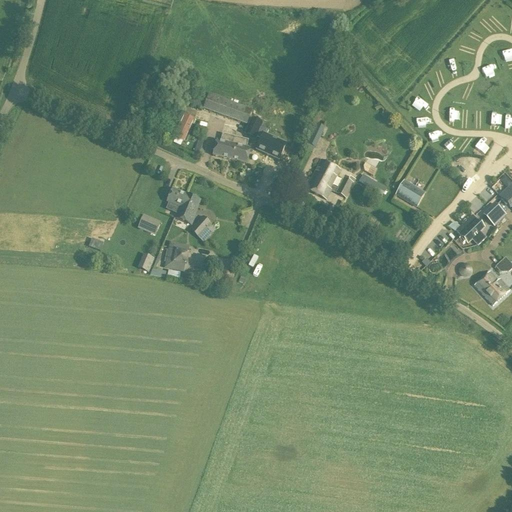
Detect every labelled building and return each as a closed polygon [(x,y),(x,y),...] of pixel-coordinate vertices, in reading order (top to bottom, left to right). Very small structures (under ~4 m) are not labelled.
[(201,110),(206,97),(192,91),(187,104),(201,110)] [(246,126),(252,111),(208,94),(203,110),(246,126)] [(250,120),(244,136),(255,140),(256,139),(260,141),(256,153),(279,163),(286,145),(267,136),(266,136),(268,131),(262,128),(261,128),(263,125),(250,120)] [(321,137),(325,129),(315,124),(311,132),(321,137)] [(232,146),(234,138),(223,135),(220,143),(216,142),(213,157),(232,162),(235,148),(232,146)] [(196,159),(204,139),(200,137),(192,158),(196,159)] [(235,148),(232,162),(246,166),(250,151),(246,150),(249,141),(234,138),(232,146),(235,148)] [(338,190),(332,187),(340,172),(321,161),(306,190),(326,201),(331,192),(346,200),(356,181),(350,178),(348,182),(343,180),(338,190)] [(373,175),(376,166),(365,162),(361,170),(373,175)] [(270,171),(259,175),(265,189),(275,185),(270,171)] [(381,198),(386,190),(363,176),(358,184),(381,198)] [(495,178),(490,183),(496,190),(502,185),(495,178)] [(416,209),(425,194),(404,181),(395,197),(416,209)] [(500,199),(493,205),(502,213),(502,212),(508,207),(509,209),(511,206),(511,184),(498,197),(500,199)] [(182,210),(187,196),(172,190),(166,204),(169,205),(166,211),(175,215),(174,219),(179,221),(183,211),(182,210)] [(183,211),(179,221),(191,227),(196,216),(194,215),(200,202),(187,196),(182,210),(183,211)] [(493,205),(493,204),(488,209),(499,221),(505,216),(502,212),(502,213),(493,205)] [(143,216),(137,230),(144,233),(150,219),(143,216)] [(477,248),(486,240),(480,234),(484,230),(472,217),(456,232),(460,237),(459,237),(467,246),(472,242),(477,248)] [(199,240),(211,226),(202,218),(189,231),(199,240)] [(445,227),(451,231),(456,224),(450,220),(445,227)] [(180,239),(178,244),(200,250),(201,245),(180,239)] [(450,239),(447,243),(457,253),(460,250),(450,239)] [(92,240),(88,248),(94,250),(98,242),(92,240)] [(189,248),(170,244),(165,269),(183,273),(189,248)] [(490,267),(494,263),(487,257),(484,261),(490,267)] [(426,259),(421,264),(426,268),(430,264),(426,259)] [(511,270),(511,267),(505,259),(495,269),(499,274),(508,274),(511,270)] [(150,274),(164,275),(165,266),(150,265),(150,274)] [(459,270),(459,272),(459,273),(459,274),(460,275),(460,276),(461,277),(462,278),(464,278),(465,278),(466,278),(467,278),(468,277),(469,277),(470,276),(471,274),(471,273),(471,272),(471,271),(471,270),(470,269),(470,267),(469,267),(467,266),(465,265),(464,266),(463,266),(461,267),(460,267),(460,268),(459,270)] [(499,282),(491,273),(475,287),(492,307),(510,292),(500,281),(499,282)]
